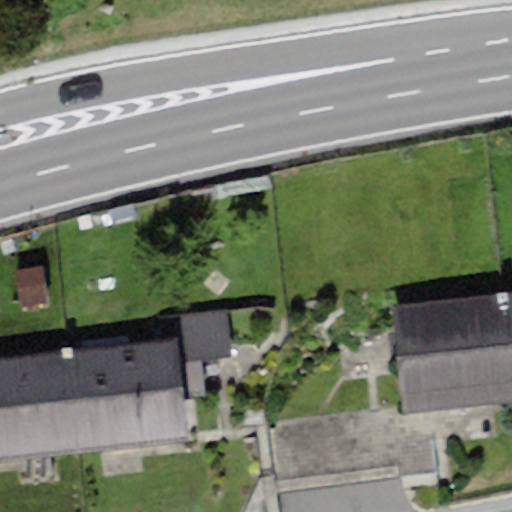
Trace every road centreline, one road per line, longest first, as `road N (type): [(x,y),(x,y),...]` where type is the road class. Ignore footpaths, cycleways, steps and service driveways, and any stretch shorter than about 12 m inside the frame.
road 1 (primary): [(511,74),(0,183)]
road 2 (residential): [(511,56),(383,41),(0,116)]
